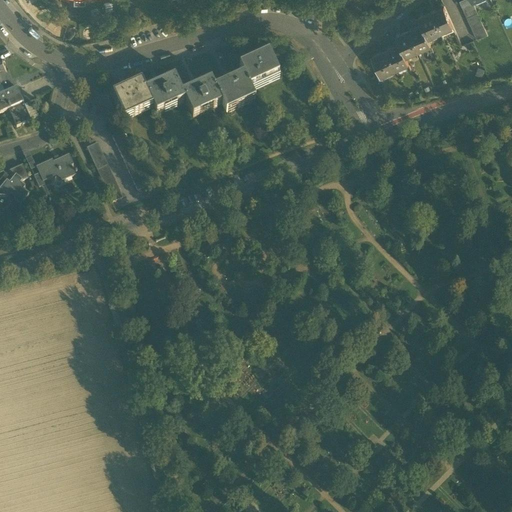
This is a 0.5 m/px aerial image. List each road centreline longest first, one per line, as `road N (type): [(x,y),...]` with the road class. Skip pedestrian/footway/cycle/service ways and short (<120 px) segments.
road 1 (residential): [(375,139),(174,220),(159,216),(116,232),(97,249),(0,274)]
road 2 (residential): [(69,63),(120,62),(268,20),(309,36),(334,69)]
road 3 (track): [(97,249),(166,511)]
road 4 (residential): [(375,139),(511,93)]
road 5 (residential): [(0,154),(49,139),(69,63)]
